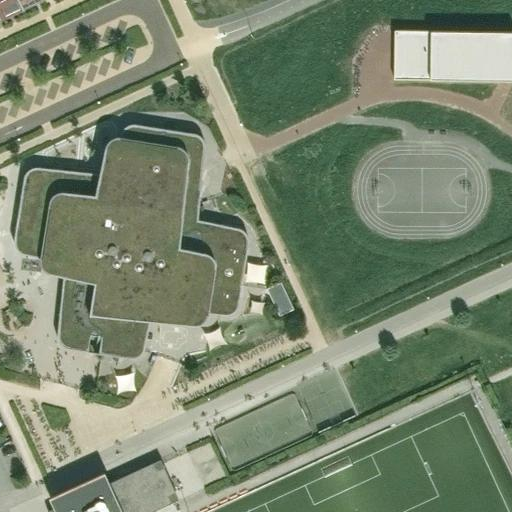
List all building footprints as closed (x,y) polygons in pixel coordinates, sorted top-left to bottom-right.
[(23,9),(19,0),(0,0),(0,11),(3,18),(4,18),(23,9)] [(19,0),(23,9),(24,8),(41,0),(19,0)] [(511,80),(511,31),(394,30),(394,79),(511,80)] [(195,133),(134,124),(132,123),(129,124),(126,124),(124,125),(122,127),(120,129),(118,132),(118,136),(114,135),(113,135),(110,136),(108,137),(107,138),(104,141),(102,143),(101,146),(96,173),(37,167),(35,167),(33,167),(32,168),(28,170),(27,171),(26,172),(25,174),(24,176),(23,178),(14,240),(14,241),(14,243),(15,247),(17,250),(20,252),(22,253),(23,254),(40,257),(40,261),(40,263),(41,265),(43,268),(44,269),(46,271),(48,272),(50,273),(63,275),(57,335),(58,339),(59,342),(61,345),(63,346),(66,348),(68,348),(130,358),(132,358),(134,358),(137,357),(139,356),(140,355),(142,353),(144,350),(144,348),(150,320),(193,325),(196,325),(199,324),(200,323),(202,322),(204,321),(205,320),(207,318),(207,316),(208,313),(226,315),(228,315),(231,313),(233,312),(235,311),(236,310),(237,308),(238,307),(239,303),(239,301),(249,242),(249,240),(248,238),(248,236),(247,235),(246,233),(245,231),(244,230),(242,229),(240,228),(238,227),(198,219),(205,148),(205,145),(203,139),(200,136),(195,133)] [(354,138),(353,234),(473,236),(474,140),(354,138)] [(281,282),(266,289),(279,316),(293,309),(281,282)] [(1,318),(0,319),(0,337),(7,343),(17,330),(1,318)] [(150,511),(179,499),(160,459),(109,483),(104,472),(49,497),(54,508),(48,511),(150,511)]
